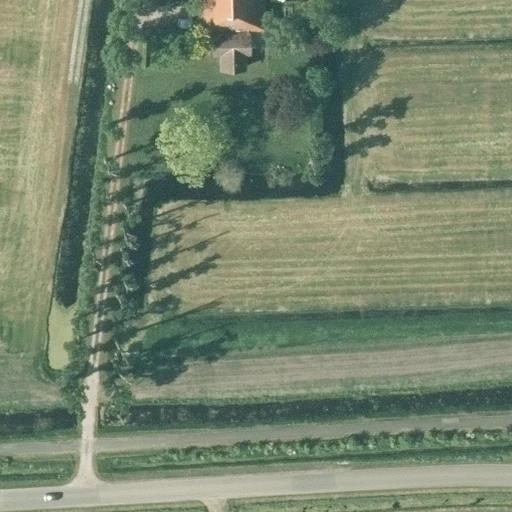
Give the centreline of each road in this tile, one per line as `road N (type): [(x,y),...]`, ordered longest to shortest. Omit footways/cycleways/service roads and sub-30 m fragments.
road 1 (unclassified): [(0,501),(511,476)]
road 2 (track): [(85,495),(83,445),(134,0)]
